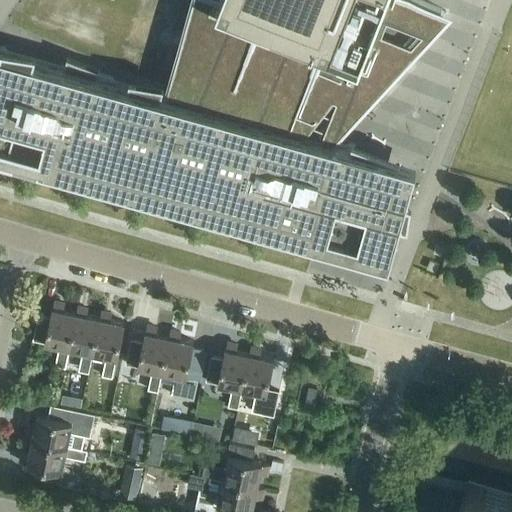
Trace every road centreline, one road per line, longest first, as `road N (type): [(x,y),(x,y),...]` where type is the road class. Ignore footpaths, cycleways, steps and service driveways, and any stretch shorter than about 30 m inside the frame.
road 1 (tertiary): [(22,240),(399,347)]
road 2 (residential): [(399,347),(359,511)]
